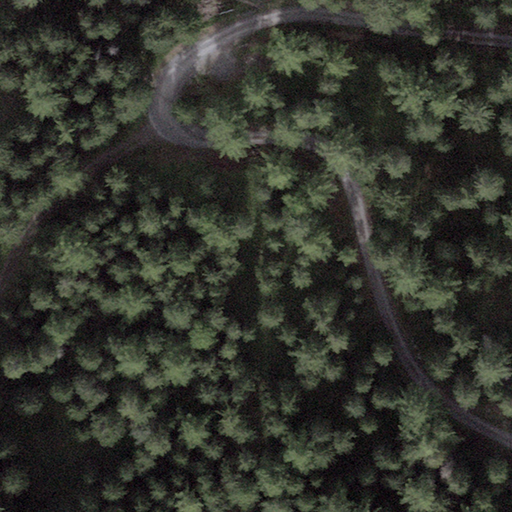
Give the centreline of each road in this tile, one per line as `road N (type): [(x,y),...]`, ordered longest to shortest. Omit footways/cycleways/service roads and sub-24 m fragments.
road 1 (track): [(511,48),(457,44),(317,8),(248,28),(163,76),(163,116),(188,143),(301,137),(346,180),(394,340),(447,412),(511,450)]
road 2 (track): [(163,116),(73,181),(7,258),(0,290)]
